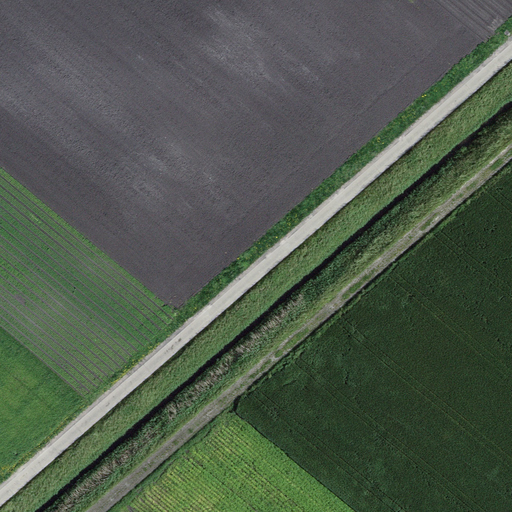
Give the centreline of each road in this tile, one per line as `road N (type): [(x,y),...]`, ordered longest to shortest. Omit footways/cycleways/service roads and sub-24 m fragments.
road 1 (track): [(511,50),(0,497)]
road 2 (track): [(511,153),(98,511)]
